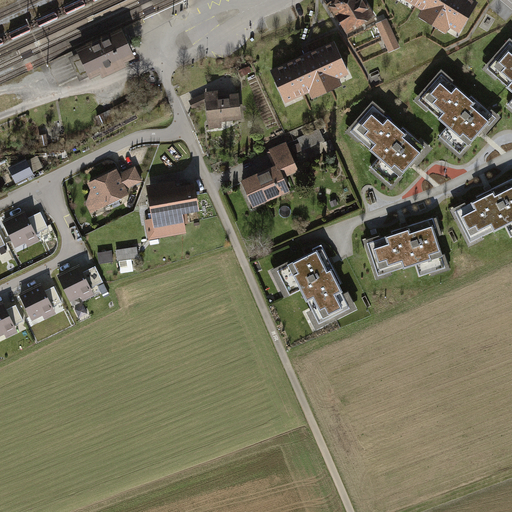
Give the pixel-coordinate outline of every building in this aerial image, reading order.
[(360,0),(338,0),(330,6),(346,30),(370,15),(360,0)] [(477,4),(470,0),(405,0),(423,10),(418,18),(445,34),(448,28),(459,34),(477,4)] [(387,20),(378,24),(390,52),(399,48),(387,20)] [(133,59),(121,31),(78,50),(79,53),(70,57),(80,79),(89,75),(90,78),(133,59)] [(334,43),(270,72),(284,102),(309,91),(313,99),(340,86),(337,80),(349,74),(334,43)] [(511,102),(510,106),(511,107),(511,43),(488,70),(511,91),(511,102)] [(249,66),(239,71),(241,76),(252,71),(249,66)] [(442,137),(462,155),(495,118),(444,74),(420,101),(450,127),(442,137)] [(217,93),(207,94),(211,128),(221,127),(220,121),(240,119),(238,99),(218,101),(217,93)] [(135,97),(96,117),(102,128),(141,108),(135,97)] [(373,168),(393,186),(426,148),(375,104),(351,132),(382,159),(373,168)] [(324,140),(319,129),(298,138),(300,143),(292,146),(294,153),(324,140)] [(47,134),(39,136),(41,146),(49,145),(47,134)] [(286,144),(271,151),(278,167),(243,183),(255,208),(290,192),(283,178),(298,171),(286,144)] [(30,161),(36,173),(45,169),(39,157),(30,161)] [(23,159),(7,168),(14,182),(31,174),(23,159)] [(116,171),(90,184),(93,190),(87,204),(91,212),(128,195),(125,189),(141,182),(135,168),(119,176),(116,171)] [(511,235),(511,183),(456,211),(472,244),(508,227),(511,235)] [(173,185),(149,189),(155,220),(148,222),(151,239),(185,233),(182,214),(198,211),(194,187),(174,191),(173,185)] [(22,210),(0,220),(0,224),(11,246),(21,241),(24,246),(36,240),(22,210)] [(43,213),(31,217),(38,234),(49,230),(43,213)] [(421,277),(448,268),(432,221),(368,241),(380,278),(417,266),(421,277)] [(134,259),(141,258),(139,247),(118,250),(122,274),(136,272),(134,259)] [(320,249),(278,271),(290,295),(302,289),(319,324),(350,308),(320,249)] [(100,253),(101,263),(115,262),(114,251),(100,253)] [(77,266),(54,277),(66,301),(77,296),(80,302),(92,296),(77,266)] [(89,271),(94,297),(106,294),(100,268),(89,271)] [(40,283),(17,295),(29,319),(40,314),(42,319),(55,313),(40,283)] [(3,302),(0,303),(0,333),(2,332),(5,338),(17,332),(3,302)]
